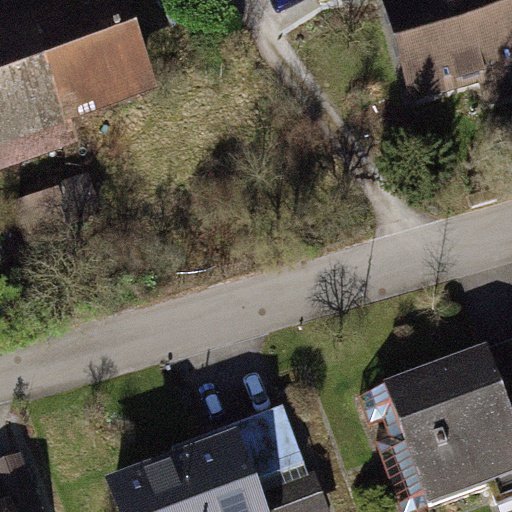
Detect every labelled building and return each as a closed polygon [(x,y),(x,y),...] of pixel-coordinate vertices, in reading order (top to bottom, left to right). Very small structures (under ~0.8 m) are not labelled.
[(89,125),(178,93),(144,0),(0,0),(0,175),(95,141),(89,125)] [(511,0),(396,0),(426,101),(491,82),(498,106),(511,102),(511,0)] [(410,131),(389,153),(405,168),(426,147),(410,131)] [(439,489),(446,507),(499,488),(507,511),(508,511),(511,510),(511,343),(372,393),(410,500),(439,489)] [(187,461),(123,483),(133,511),(340,511),(302,403),(181,446),(187,461)] [(0,511),(56,511),(35,452),(0,464),(0,474),(9,500),(0,503),(0,511)]
